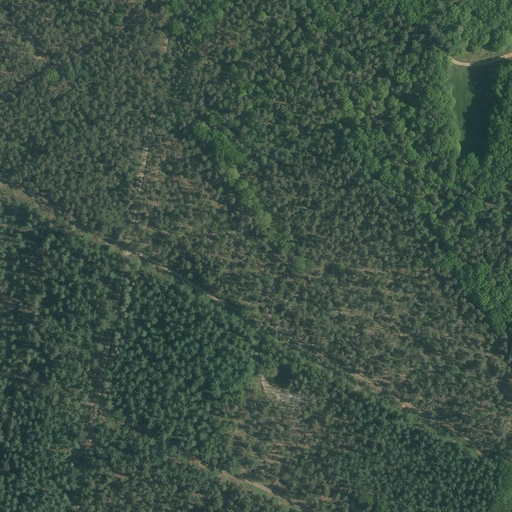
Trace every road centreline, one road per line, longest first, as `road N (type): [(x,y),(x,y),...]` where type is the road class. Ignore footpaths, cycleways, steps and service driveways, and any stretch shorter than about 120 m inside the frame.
road 1 (track): [(0,176),(461,433),(511,471)]
road 2 (track): [(174,0),(74,511)]
road 3 (track): [(153,115),(218,168),(296,271),(445,268),(511,341)]
road 4 (track): [(0,373),(95,402),(313,511)]
road 5 (track): [(0,100),(160,0)]
